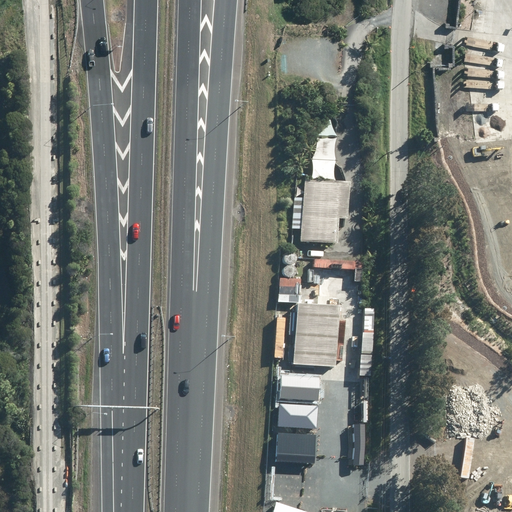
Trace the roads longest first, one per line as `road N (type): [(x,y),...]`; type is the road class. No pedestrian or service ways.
road 1 (unclassified): [(400,0),(400,511)]
road 2 (motorway): [(124,381),(91,0)]
road 3 (motorway): [(124,381),(146,0)]
road 4 (motorway): [(225,0),(194,296)]
road 5 (motorway): [(191,0),(194,296)]
road 6 (motorway): [(194,296),(186,511)]
road 7 (motorway): [(121,511),(124,381)]
